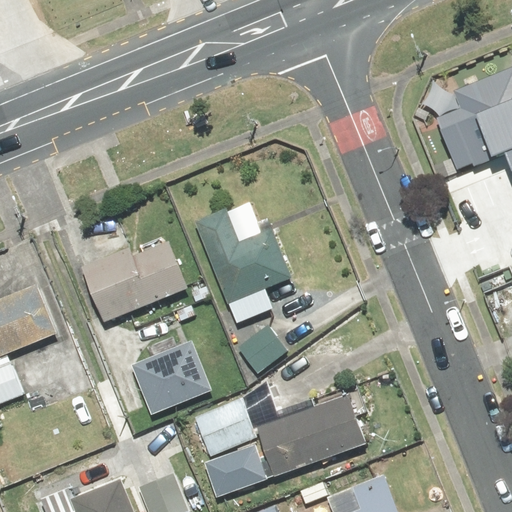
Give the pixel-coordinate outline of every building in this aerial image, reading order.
[(466,110),(444,119),(465,171),(511,152),(511,65),(457,88),(466,110)] [(250,201),(194,223),(228,307),(294,281),(273,230),(263,233),(250,201)] [(81,269),(104,324),(186,290),(167,244),(133,257),(130,250),(81,269)] [(37,287),(0,301),(0,359),(56,337),(37,287)] [(292,351),(272,326),(242,350),(263,375),(292,351)] [(192,344),(131,368),(151,418),(212,395),(192,344)] [(351,397),(256,429),(274,480),(369,448),(351,397)] [(241,398),(192,415),(207,457),(256,439),(241,398)] [(257,446),(201,466),(214,503),(270,483),(257,446)] [(196,511),(180,474),(142,490),(151,511),(196,511)] [(397,511),(384,476),(326,498),(331,511),(397,511)] [(75,511),(134,511),(122,482),(71,502),(75,511)]
